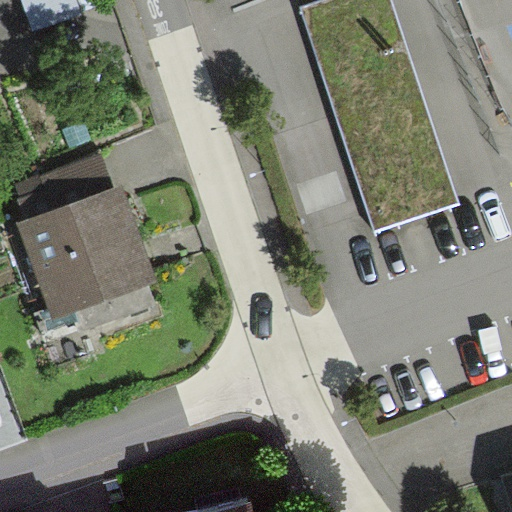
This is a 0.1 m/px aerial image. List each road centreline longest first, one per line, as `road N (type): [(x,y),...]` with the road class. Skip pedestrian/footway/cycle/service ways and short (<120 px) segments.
road 1 (residential): [(285,367),(159,0)]
road 2 (residential): [(0,478),(285,367)]
road 3 (residential): [(353,511),(325,481),(285,367)]
